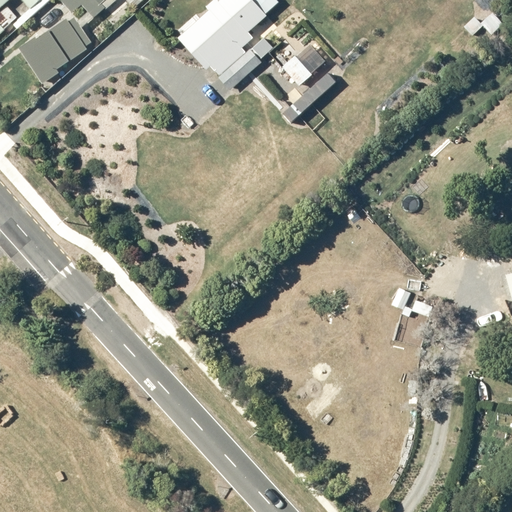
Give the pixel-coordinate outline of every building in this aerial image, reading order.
[(0,0),(0,8),(9,0),(0,0)] [(54,0),(16,0),(27,12),(16,22),(22,28),(54,0)] [(59,0),(72,15),(81,8),(88,17),(109,0),(59,0)] [(272,13),(260,0),(217,0),(175,38),(206,73),(214,66),(222,75),(247,51),(260,42),(251,32),(272,13)] [(93,47),(72,15),(22,51),(43,81),(93,47)] [(273,48),(265,39),(253,50),(261,59),(273,48)] [(247,51),(218,78),(232,93),(261,66),(247,51)] [(290,58),(284,52),(277,59),(283,64),(290,58)] [(313,75),(296,57),(283,68),(300,87),(313,75)] [(334,62),(288,103),(296,112),(342,71),(334,62)]
